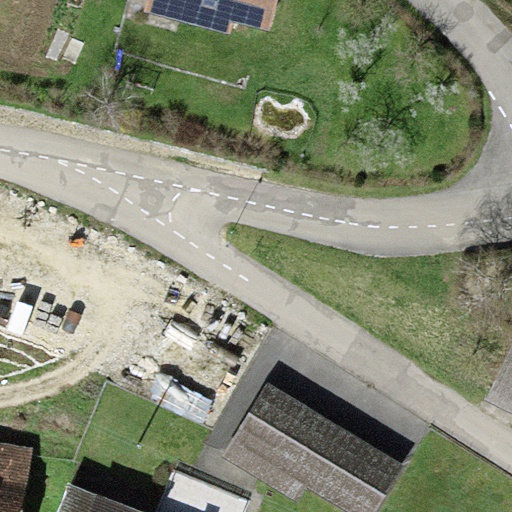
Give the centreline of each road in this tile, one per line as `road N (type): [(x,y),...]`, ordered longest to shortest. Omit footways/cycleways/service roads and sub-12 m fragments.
road 1 (residential): [(511,467),(69,174)]
road 2 (residential): [(511,225),(385,232),(69,174)]
